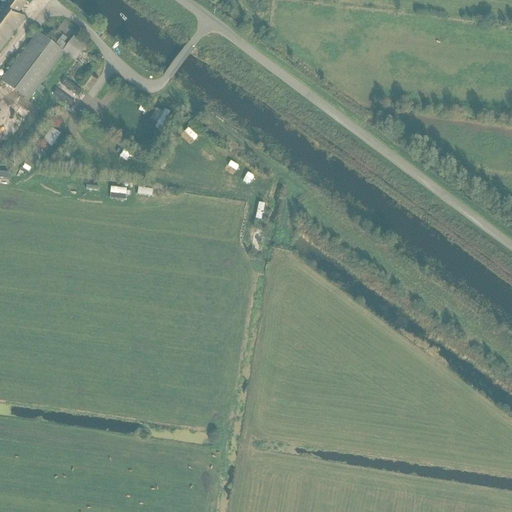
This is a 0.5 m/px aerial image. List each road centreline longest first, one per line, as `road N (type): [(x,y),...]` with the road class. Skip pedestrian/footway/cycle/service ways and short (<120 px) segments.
road 1 (tertiary): [(511,246),(207,23)]
road 2 (unclassified): [(207,23),(154,86),(133,78),(100,43)]
